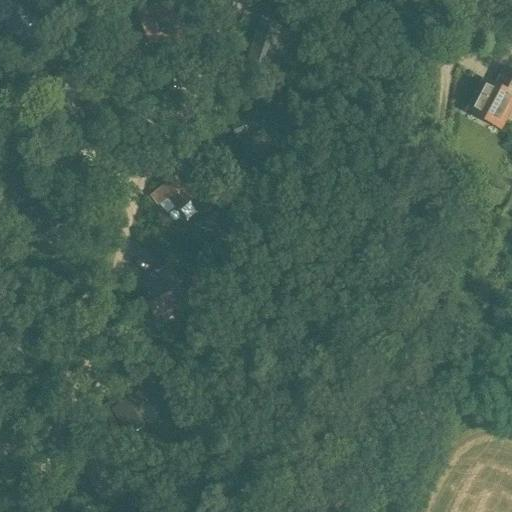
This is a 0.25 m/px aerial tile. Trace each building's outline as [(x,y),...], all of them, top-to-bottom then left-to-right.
[(39,25),(8,0),(0,0),(0,22),(25,43),(39,25)] [(170,1),(138,14),(150,45),(167,38),(173,52),(189,46),(170,1)] [(253,48),(249,63),(269,68),(279,28),(259,23),(253,48)] [(127,37),(117,41),(121,51),(131,46),(127,37)] [(48,110),(70,115),(75,88),(74,87),(77,72),(59,68),(55,86),(53,85),(48,110)] [(499,128),(511,104),(511,73),(505,70),(496,88),(485,82),(469,112),(499,128)] [(280,103),(271,107),(276,118),(285,115),(280,103)] [(260,151),(252,132),(268,126),(262,111),(229,125),(235,139),(237,139),(245,157),(260,151)] [(179,174),(150,198),(158,207),(167,199),(174,208),(173,208),(177,213),(196,197),(189,189),(191,187),(179,174)] [(91,188),(77,193),(79,200),(94,195),(91,188)] [(74,217),(69,201),(58,205),(57,203),(24,215),(31,234),(64,222),(63,220),(74,217)] [(153,282),(139,289),(155,321),(178,309),(159,271),(150,275),(153,282)] [(25,318),(1,322),(7,359),(27,356),(24,340),(28,339),(25,318)] [(123,332),(115,336),(120,347),(128,343),(123,332)] [(139,392),(112,410),(129,436),(150,423),(142,410),(148,406),(139,392)] [(37,406),(31,416),(40,421),(46,411),(37,406)] [(109,412),(103,415),(111,428),(116,424),(109,412)] [(12,449),(16,440),(0,432),(0,443),(12,449)] [(106,455),(82,468),(97,496),(121,483),(106,455)]
